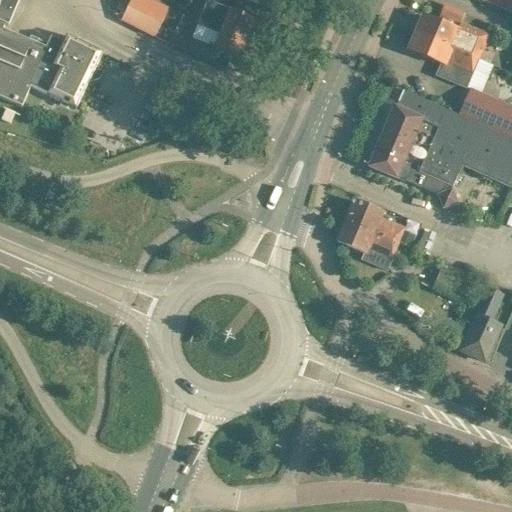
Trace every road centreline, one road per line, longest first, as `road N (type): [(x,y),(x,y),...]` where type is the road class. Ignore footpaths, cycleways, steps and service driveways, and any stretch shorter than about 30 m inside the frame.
road 1 (residential): [(492,511),(365,489),(279,498),(180,488)]
road 2 (unclassified): [(276,197),(208,156),(146,160),(77,183),(0,162)]
road 3 (residential): [(490,388),(351,302),(328,280),(293,212)]
road 4 (primary): [(176,300),(0,230)]
road 5 (primary): [(276,383),(409,423),(453,425)]
road 6 (primary): [(453,425),(416,397),(293,340)]
road 7 (primary): [(0,259),(163,334)]
road 8 (unclassified): [(0,321),(54,416),(84,446)]
road 9 (secondary): [(313,130),(370,0)]
